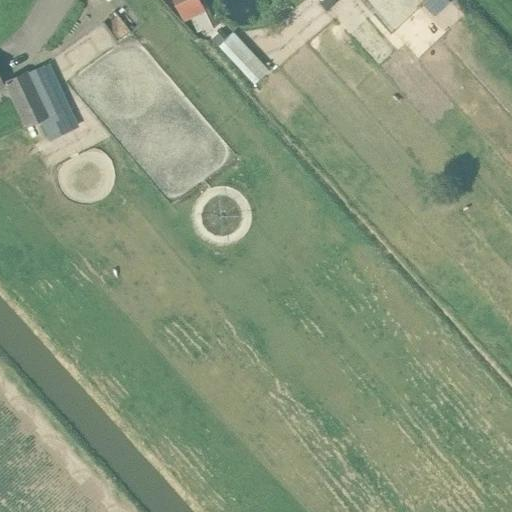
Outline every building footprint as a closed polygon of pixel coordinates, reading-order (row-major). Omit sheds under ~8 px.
[(174,0),(184,21),(191,17),(205,10),(206,9),(201,0),(174,0)] [(447,0),(427,0),(428,0),(438,12),(449,2),(447,0)] [(283,8),(275,14),(278,18),(286,11),(283,8)] [(205,10),(191,17),(197,32),(205,29),(206,32),(214,29),(205,10)] [(240,69),(254,84),(269,70),(233,32),(218,46),(240,69)] [(62,108),(42,65),(27,72),(4,82),(26,127),(40,120),(49,142),(73,129),(62,108)]
